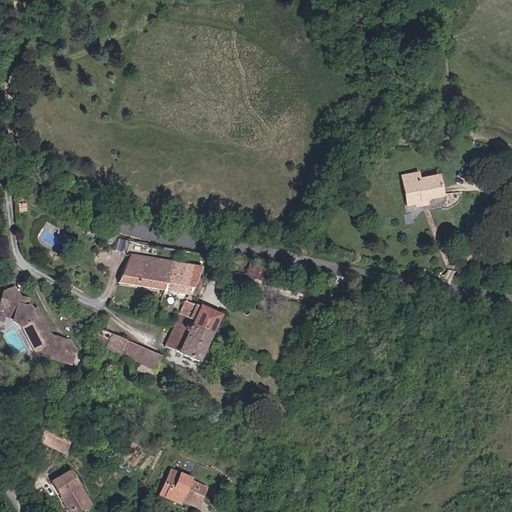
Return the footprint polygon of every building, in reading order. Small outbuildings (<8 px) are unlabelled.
[(418,181),(417,174),(401,177),(402,183),(418,181)] [(441,197),(437,177),(418,181),(402,183),(406,206),(415,204),(415,202),(420,201),(425,200),(441,197)] [(130,255),(118,283),(163,292),(172,263),(130,255)] [(172,263),(163,292),(188,296),(201,267),(172,263)] [(248,267),(244,276),(257,282),(261,272),(248,267)] [(3,293),(1,300),(17,305),(18,301),(26,304),(27,301),(20,298),(14,288),(3,293)] [(21,327),(32,350),(37,351),(39,355),(69,365),(74,351),(70,343),(50,336),(36,308),(31,311),(29,309),(25,307),(26,304),(18,301),(17,305),(1,300),(0,301),(0,315),(4,317),(13,320),(12,322),(19,328),(21,327)] [(185,301),(178,315),(192,322),(191,326),(210,335),(218,317),(185,301)] [(163,347),(197,363),(210,335),(191,326),(192,322),(178,315),(174,323),(163,347)] [(97,330),(91,343),(139,364),(137,370),(151,376),(160,357),(97,330)] [(64,435),(48,427),(41,442),(58,450),(64,435)] [(71,438),(64,435),(58,450),(65,453),(71,438)] [(70,472),(52,482),(61,498),(64,496),(73,511),(76,511),(89,505),(70,472)] [(170,487),(164,498),(179,505),(180,501),(196,508),(205,489),(170,472),(164,484),(170,487)] [(164,498),(170,487),(164,484),(159,495),(164,498)] [(73,511),(64,496),(61,498),(69,511),(73,511)]
